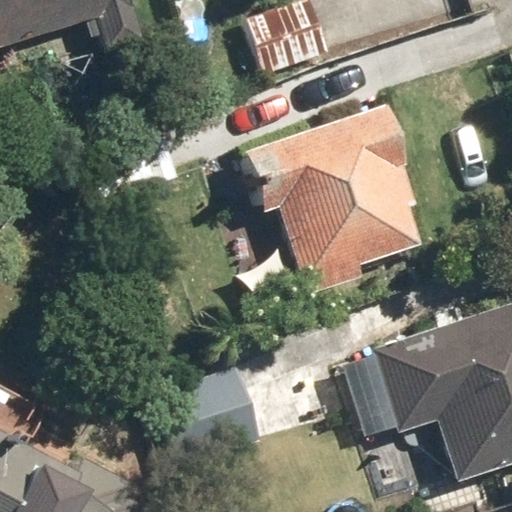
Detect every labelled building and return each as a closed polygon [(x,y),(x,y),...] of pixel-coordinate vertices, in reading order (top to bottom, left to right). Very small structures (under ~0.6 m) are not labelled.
[(0,0),(0,39),(89,12),(98,41),(139,29),(130,0),(0,0)] [(310,0),(281,0),(242,14),(263,71),(328,47),(310,0)] [(418,197),(384,97),(233,147),(255,211),(275,204),(305,294),(362,275),(358,262),(419,242),(405,202),(418,197)] [(175,173),(160,136),(112,156),(127,193),(175,173)] [(511,458),(511,296),(371,344),(399,427),(433,416),(454,477),(511,458)] [(231,362),(149,391),(176,467),(258,438),(231,362)] [(0,511),(131,511),(136,504),(123,496),(134,477),(82,448),(74,462),(0,421),(0,511)]
